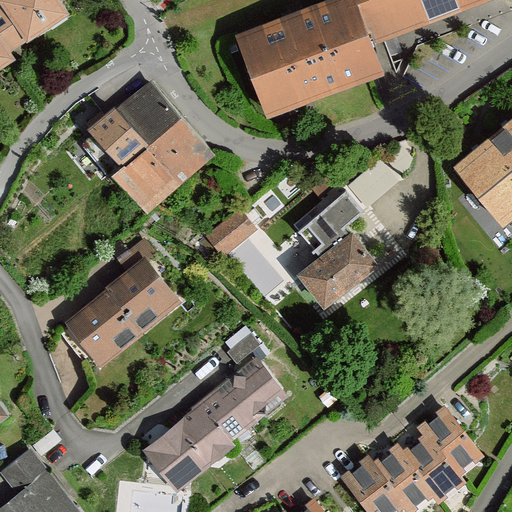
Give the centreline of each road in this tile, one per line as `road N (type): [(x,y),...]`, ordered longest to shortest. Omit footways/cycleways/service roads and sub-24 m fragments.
road 1 (residential): [(153,47),(220,131),(287,148),(392,126),(511,47)]
road 2 (residential): [(153,47),(80,87),(34,126),(0,186)]
